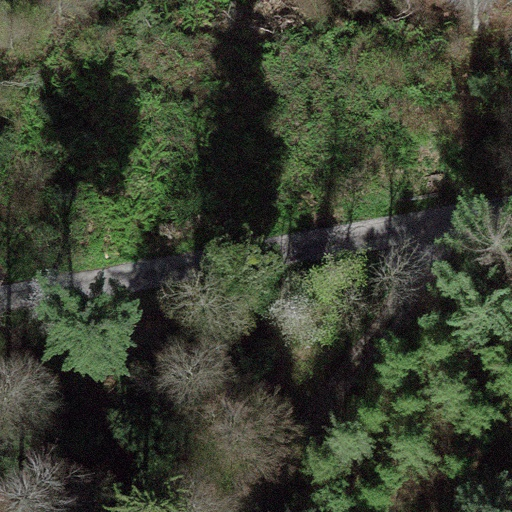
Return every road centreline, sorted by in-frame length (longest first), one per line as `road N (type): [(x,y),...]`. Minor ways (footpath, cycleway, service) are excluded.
road 1 (residential): [(511,211),(0,306)]
road 2 (track): [(450,218),(246,511)]
